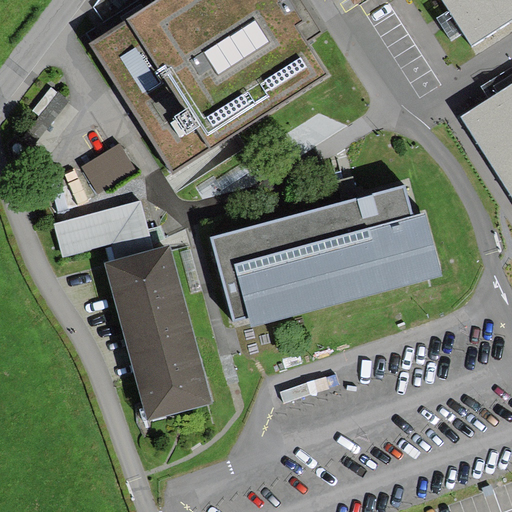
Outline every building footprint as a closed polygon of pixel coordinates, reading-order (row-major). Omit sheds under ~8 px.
[(322,33),(300,0),(285,0),(283,2),(281,0),(161,0),(89,47),(172,175),(329,74),(309,42),(322,33)] [(38,115),(56,92),(51,88),(32,111),(38,115)] [(58,94),(40,117),(22,139),(32,147),(68,101),(59,93),(58,94)] [(98,194),(136,170),(120,144),(82,169),(98,194)] [(404,186),(360,199),(353,175),(335,180),(342,204),(210,240),(234,327),(248,323),(251,334),(442,281),(424,216),(414,219),(404,186)] [(153,255),(139,202),(54,225),(62,255),(113,241),(119,264),(110,266),(151,415),(207,400),(166,251),(153,255)]
